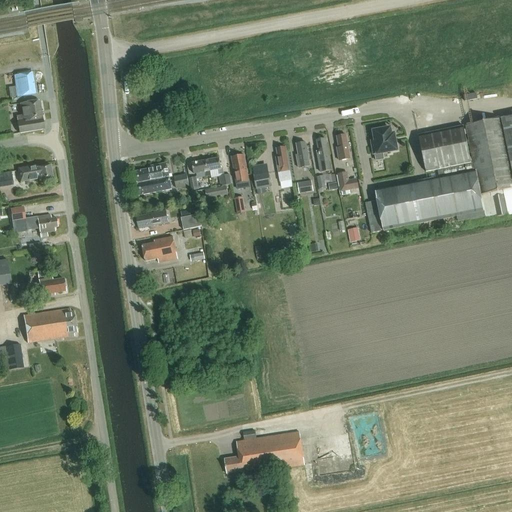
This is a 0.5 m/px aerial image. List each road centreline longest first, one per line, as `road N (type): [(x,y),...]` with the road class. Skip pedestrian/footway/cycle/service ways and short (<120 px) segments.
road 1 (unclassified): [(115,511),(52,139)]
road 2 (tertiary): [(167,511),(113,150)]
road 3 (residential): [(113,150),(413,107)]
road 4 (tertiary): [(113,150),(97,0)]
road 5 (unclassified): [(52,139),(36,0)]
